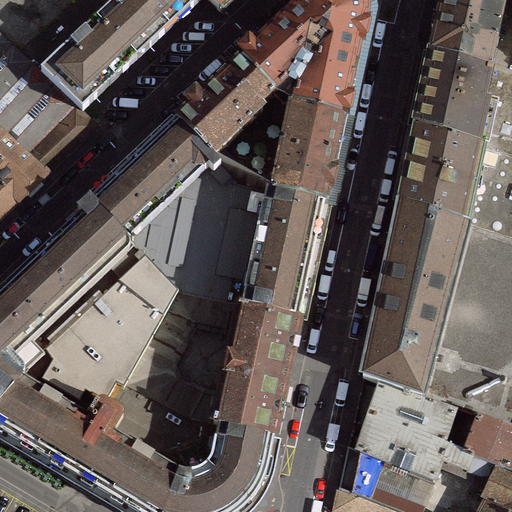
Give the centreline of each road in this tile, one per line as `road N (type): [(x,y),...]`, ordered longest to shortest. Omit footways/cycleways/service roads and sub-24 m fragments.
road 1 (tertiary): [(410,0),(296,511)]
road 2 (residential): [(269,0),(0,259)]
